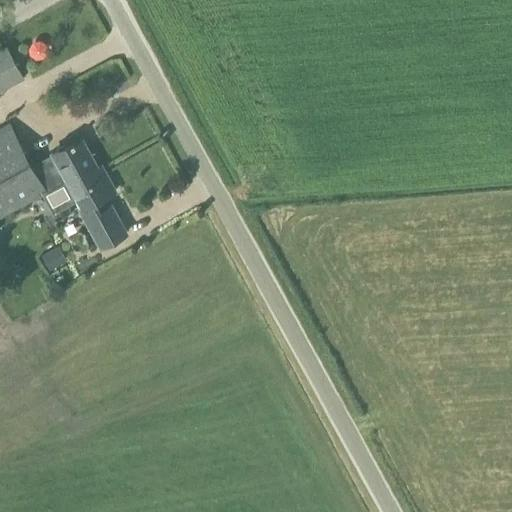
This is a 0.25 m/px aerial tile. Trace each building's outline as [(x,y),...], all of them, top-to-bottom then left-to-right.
[(7,47),(0,50),(0,91),(24,78),(7,47)] [(12,130),(0,137),(0,219),(64,182),(68,180),(53,154),(33,165),(12,130)] [(53,153),(53,154),(68,180),(64,182),(73,199),(76,196),(83,208),(80,209),(101,248),(126,234),(111,206),(103,211),(98,201),(116,191),(106,174),(103,176),(82,137),(53,153)] [(64,222),(79,208),(67,195),(46,214),(67,236),(73,231),(64,222)] [(51,269),(67,260),(60,246),(43,255),(51,269)] [(0,247),(0,273),(11,267),(0,247)]
